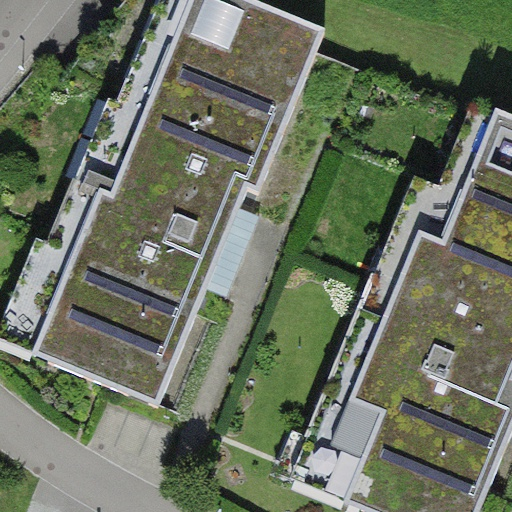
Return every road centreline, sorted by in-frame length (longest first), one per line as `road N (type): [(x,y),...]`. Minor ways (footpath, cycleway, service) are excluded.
road 1 (motorway): [(178,511),(146,276),(94,0)]
road 2 (residential): [(0,408),(59,456),(163,511)]
